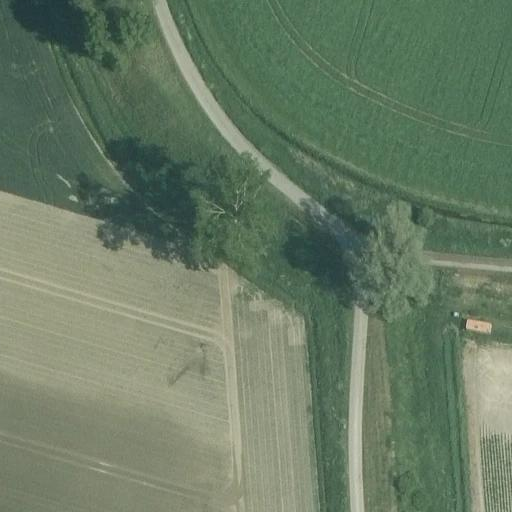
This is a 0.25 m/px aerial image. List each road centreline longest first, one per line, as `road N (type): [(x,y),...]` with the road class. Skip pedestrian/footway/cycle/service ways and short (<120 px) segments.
road 1 (unclassified): [(356,511),(364,257),(229,137),(176,43),(166,0)]
road 2 (track): [(511,266),(364,257)]
